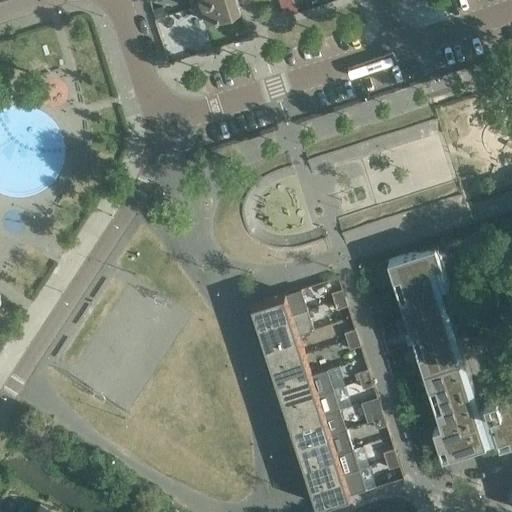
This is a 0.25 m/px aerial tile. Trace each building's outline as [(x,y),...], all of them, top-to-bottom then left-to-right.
[(242,10),(238,0),(208,0),(202,2),(208,21),(242,10)] [(283,0),(288,13),(302,8),(299,0),(283,0)] [(420,121),(356,144),(360,156),(424,132),(420,121)] [(446,271),(437,243),(389,259),(398,286),(446,271)] [(447,301),(443,286),(449,284),(449,285),(450,284),(446,271),(398,286),(407,314),(447,301)] [(346,296),(343,287),(332,291),(335,299),(346,296)] [(293,313),(286,292),(253,303),(260,324),(293,313)] [(349,304),(346,296),(335,299),(337,308),(349,304)] [(456,329),(447,301),(407,314),(416,342),(456,329)] [(296,310),(302,329),(315,325),(309,306),(296,310)] [(300,333),(293,313),(260,324),(267,344),(300,333)] [(359,336),(356,327),(345,331),(348,339),(359,336)] [(465,356),(456,329),(416,342),(425,369),(465,356)] [(306,353),(300,333),(267,344),(273,364),(306,353)] [(362,344),(359,336),(348,339),(351,348),(362,344)] [(313,373),(306,353),(273,364),(280,384),(313,373)] [(474,384),(465,356),(425,369),(434,397),(474,384)] [(372,376),(369,367),(358,371),(361,379),(372,376)] [(319,393),(313,373),(280,384),(286,404),(319,393)] [(375,384),(372,376),(361,379),(363,388),(375,384)] [(483,411),(480,403),(474,384),(434,397),(442,425),(483,411)] [(511,441),(511,391),(486,399),(487,401),(480,403),(483,411),(492,439),(500,437),(502,445),(511,441)] [(326,413),(319,393),(286,404),(293,424),(326,413)] [(385,416),(382,407),(371,411),(374,419),(385,416)] [(492,439),(483,411),(442,425),(434,427),(444,457),(488,443),(487,441),(492,439)] [(332,433),(326,413),(293,424),(299,443),(332,433)] [(388,424),(385,416),(374,419),(376,427),(388,424)] [(339,453),(332,433),(299,443),(306,464),(339,453)] [(398,455),(395,447),(384,451),(387,459),(398,455)] [(345,472),(339,453),(306,464),(312,483),(345,472)] [(401,464),(398,455),(387,459),(389,467),(401,464)] [(352,494),(345,472),(312,483),(319,504),(352,494)] [(53,511),(40,503),(34,511),(53,511)]
